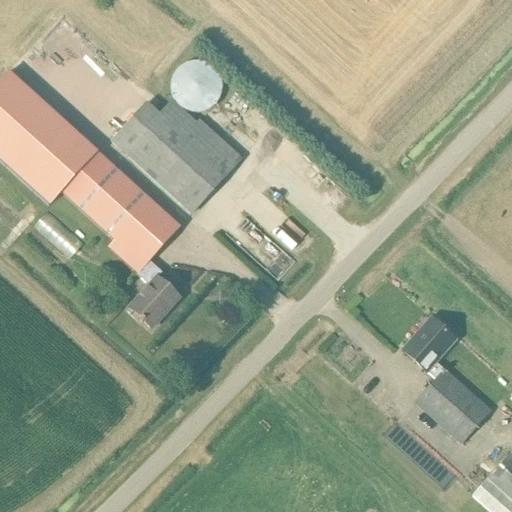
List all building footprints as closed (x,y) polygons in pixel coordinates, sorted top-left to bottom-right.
[(224,87),(224,86),(223,80),(222,76),(218,71),(216,68),(212,65),(208,63),(202,61),(197,61),(193,61),(187,63),(182,67),(179,69),(175,77),(173,82),(173,87),(173,92),(175,97),(179,102),(181,105),(186,109),(189,110),(194,112),(200,112),(204,111),(210,109),(217,104),(222,96),(224,90),(224,87)] [(97,154),(8,74),(0,82),(0,163),(48,208),(97,154)] [(110,143),(191,216),(242,160),(199,121),(196,123),(172,101),(159,115),(146,103),(110,143)] [(128,309),(151,330),(179,299),(157,279),(161,274),(150,263),(181,228),(99,154),(61,196),(141,269),(135,276),(148,287),(128,309)] [(64,233),(66,231),(48,214),(35,227),(71,259),(81,248),(64,233)] [(413,406),(461,448),(491,412),(435,363),(454,341),(431,321),(402,353),(426,374),(434,381),(413,406)] [(511,511),(511,457),(509,454),(471,497),(487,511),(511,511)]
